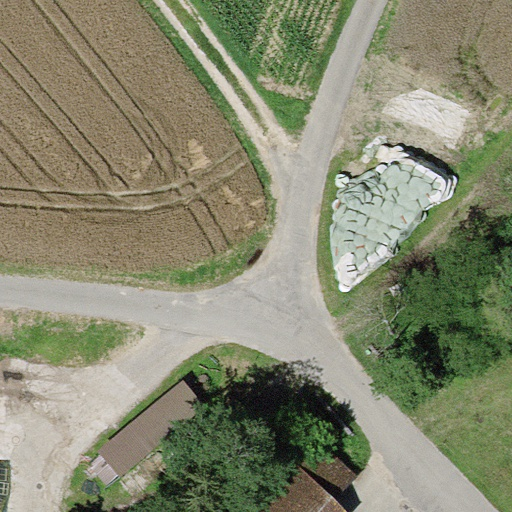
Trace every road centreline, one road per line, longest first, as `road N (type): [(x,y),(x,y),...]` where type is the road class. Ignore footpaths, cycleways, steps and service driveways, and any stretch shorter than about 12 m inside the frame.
road 1 (unclassified): [(377,0),(311,184),(278,346)]
road 2 (unclassified): [(278,346),(148,308),(0,296)]
road 3 (unclassified): [(465,511),(328,375),(278,346)]
road 4 (track): [(167,0),(311,184)]
